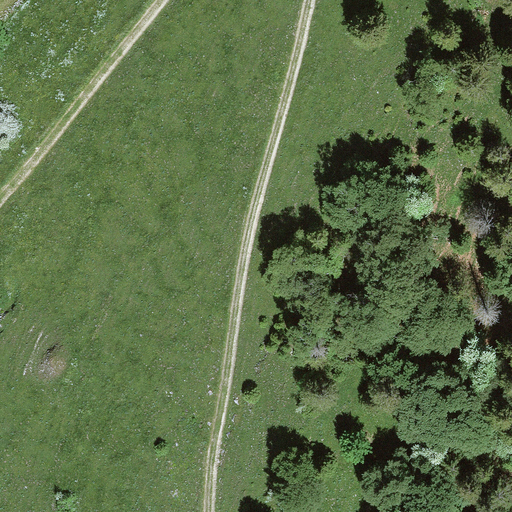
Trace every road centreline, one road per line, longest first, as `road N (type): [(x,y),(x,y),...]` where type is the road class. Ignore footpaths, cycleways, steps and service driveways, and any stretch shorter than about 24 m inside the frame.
road 1 (track): [(309,0),(243,255),(209,511)]
road 2 (track): [(0,205),(166,0)]
